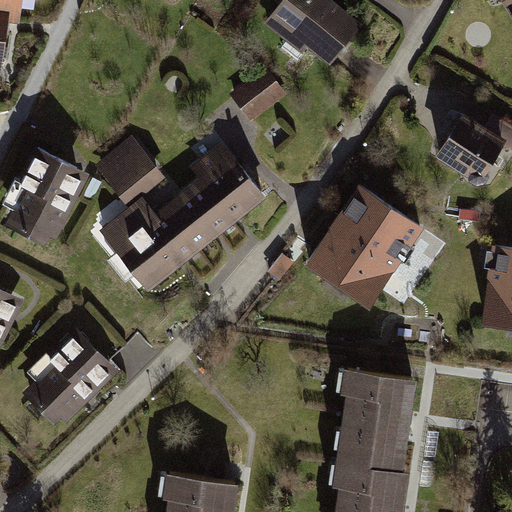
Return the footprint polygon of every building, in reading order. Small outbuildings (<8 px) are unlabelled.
[(0,0),(0,4),(32,11),(34,0),(0,0)] [(330,0),(291,0),(274,22),(343,75),(374,33),(330,0)] [(511,0),(502,0),(511,16),(511,0)] [(0,72),(20,76),(32,11),(0,4),(0,72)] [(242,98),(259,130),(304,107),(287,75),(242,98)] [(511,139),(478,111),(452,142),(492,175),(511,150),(511,139)] [(104,164),(133,200),(166,174),(136,138),(104,164)] [(274,195),(229,140),(196,167),(204,177),(185,193),(222,237),(274,195)] [(5,214),(52,238),(90,166),(39,143),(5,214)] [(373,186),(318,263),(386,297),(432,226),(373,186)] [(222,237),(185,193),(163,211),(151,196),(107,232),(156,291),(222,237)] [(511,238),(506,238),(492,317),(511,320),(511,238)] [(0,347),(27,296),(0,281),(0,347)] [(20,374),(62,417),(118,367),(75,321),(20,374)] [(416,380),(337,372),(327,463),(407,471),(416,380)] [(238,511),(244,468),(162,458),(155,511),(238,511)] [(401,511),(406,471),(327,463),(321,511),(401,511)]
